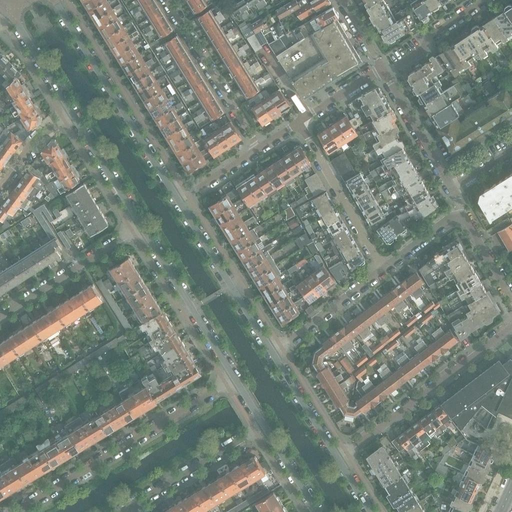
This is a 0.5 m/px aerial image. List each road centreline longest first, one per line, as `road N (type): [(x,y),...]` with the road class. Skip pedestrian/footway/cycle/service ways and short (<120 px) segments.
road 1 (residential): [(16,511),(233,378)]
road 2 (tertiary): [(177,200),(53,0)]
road 3 (residential): [(511,330),(337,459)]
road 4 (tertiary): [(140,225),(233,378)]
road 5 (tertiary): [(270,352),(177,200)]
road 6 (residential): [(167,0),(258,147)]
road 7 (residential): [(382,269),(298,122)]
road 8 (residential): [(0,313),(140,225)]
road 9 (residential): [(263,426),(127,506)]
road 10 (residential): [(382,269),(270,352)]
road 11 (residential): [(451,189),(382,68)]
road 12 (tertiary): [(69,110),(140,225)]
road 13 (tertiary): [(337,459),(270,352)]
road 14 (residential): [(382,68),(394,68),(484,0)]
